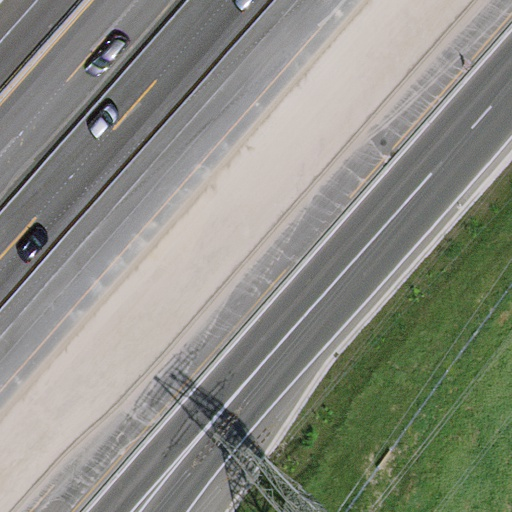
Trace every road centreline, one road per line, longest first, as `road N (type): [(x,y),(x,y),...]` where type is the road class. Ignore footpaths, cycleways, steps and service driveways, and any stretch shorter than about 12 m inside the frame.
road 1 (motorway): [(0,438),(385,0)]
road 2 (motorway): [(264,365),(511,84)]
road 3 (motorway): [(231,0),(0,261)]
road 4 (motorway): [(128,511),(264,365)]
road 5 (motorway): [(159,511),(264,365)]
